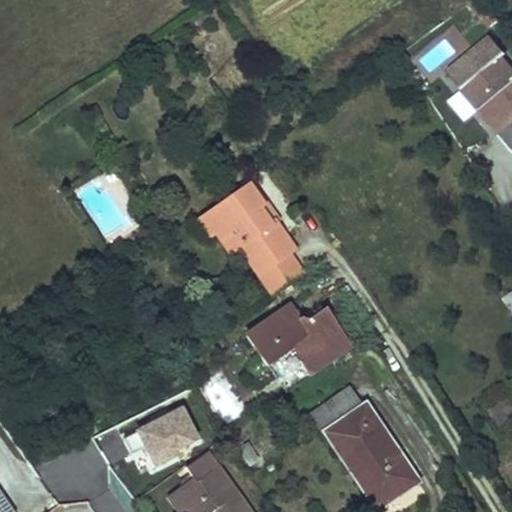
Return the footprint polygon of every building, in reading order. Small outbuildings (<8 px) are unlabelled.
[(511,65),(504,56),(508,53),(493,36),(450,72),(465,90),(474,82),(491,104),(483,111),(481,112),(511,148),(511,65)] [(474,82),(465,90),(483,111),(491,104),(474,82)] [(295,249),(276,221),(269,225),(258,209),(264,205),(251,186),(211,213),(221,228),(215,233),(229,254),(239,248),(271,295),(302,274),(288,253),(295,249)] [(276,221),(264,205),(258,209),(269,225),(276,221)] [(210,236),(215,233),(221,228),(211,213),(200,220),(210,236)] [(292,349),(310,377),(351,349),(325,311),(308,322),(300,322),(290,306),(246,335),(267,366),(292,349)] [(219,373),(200,384),(221,420),(240,409),(219,373)] [(309,413),(322,432),(362,406),(350,387),(309,413)] [(388,387),(382,391),(434,469),(440,465),(388,387)] [(153,464),(203,442),(185,402),(135,424),(153,464)] [(366,403),(362,406),(322,432),(348,472),(357,466),(384,506),(418,482),(366,403)] [(248,511),(207,452),(183,469),(190,479),(183,484),(167,496),(179,511),(185,508),(187,511),(248,511)] [(357,466),(348,472),(375,511),(384,506),(357,466)] [(190,479),(183,469),(176,474),(183,484),(190,479)] [(0,511),(12,511),(0,496),(0,511)]
